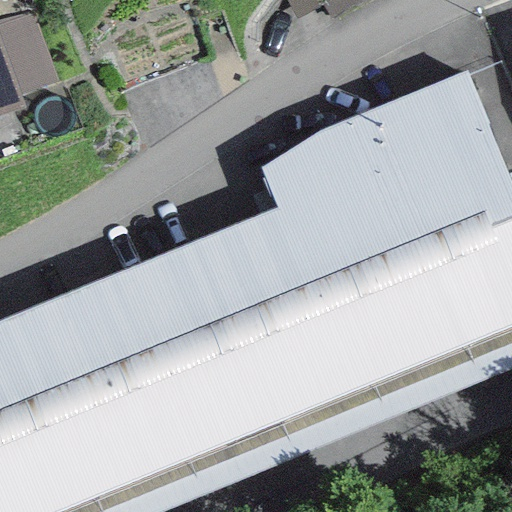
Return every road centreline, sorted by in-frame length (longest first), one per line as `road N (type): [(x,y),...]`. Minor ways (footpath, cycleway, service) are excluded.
road 1 (residential): [(0,265),(435,0)]
road 2 (residential): [(511,425),(272,511)]
